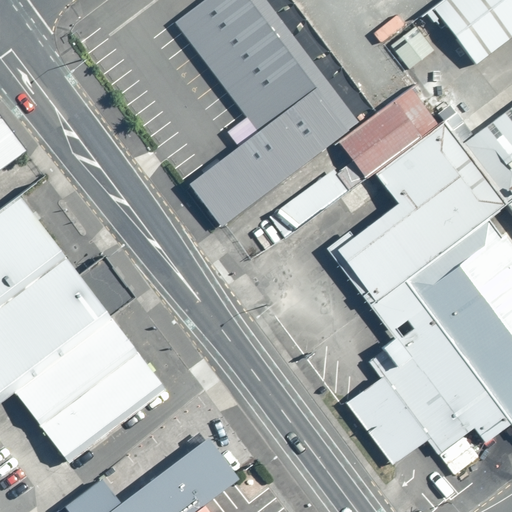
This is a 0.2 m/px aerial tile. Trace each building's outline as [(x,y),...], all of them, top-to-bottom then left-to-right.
[(255,0),(187,0),(162,18),(232,111),(211,127),(223,144),(175,179),(206,220),(343,118),(255,0)] [(511,0),(440,0),(428,10),(474,68),(511,37),(511,0)] [(433,50),(415,27),(390,46),(408,69),(433,50)] [(429,108),(404,76),(321,141),(346,173),(429,108)] [(511,86),(441,141),(485,196),(511,175),(511,86)] [(485,196),(422,117),(295,216),(358,295),(471,207),(485,196)] [(0,160),(17,148),(0,123),(0,160)] [(323,184),(309,167),(252,211),(266,228),(323,184)] [(511,175),(485,196),(511,231),(511,175)] [(62,266),(6,191),(0,196),(0,382),(2,381),(96,310),(117,294),(83,250),(62,266)] [(511,259),(471,207),(358,295),(386,331),(355,355),(367,370),(330,399),(378,460),(414,432),(424,445),(458,419),(466,430),(493,409),(511,432),(511,259)] [(148,380),(96,310),(2,381),(54,450),(148,380)] [(51,499),(60,511),(167,511),(218,474),(190,436),(105,499),(85,473),(51,499)] [(198,511),(188,499),(169,511),(198,511)]
